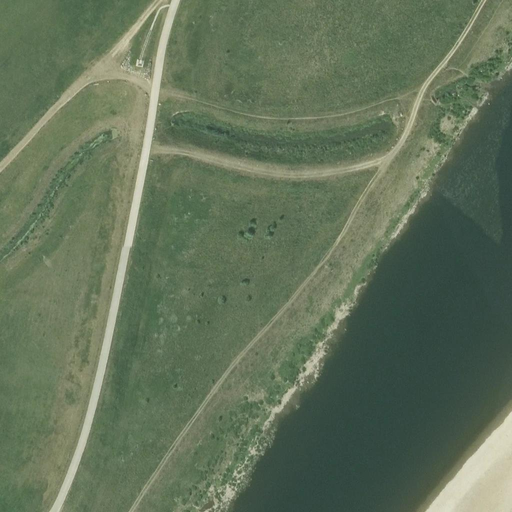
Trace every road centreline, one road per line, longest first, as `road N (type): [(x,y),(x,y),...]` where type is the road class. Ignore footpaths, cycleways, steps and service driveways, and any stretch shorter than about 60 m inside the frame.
road 1 (track): [(131,511),(228,371),(310,279),(391,157),(430,77),(364,109),(306,119),(214,109),(154,86)]
road 2 (track): [(391,157),(302,172),(145,144)]
road 3 (track): [(96,68),(0,163)]
